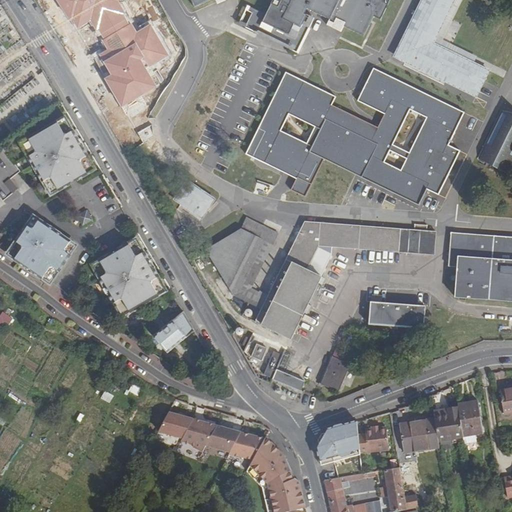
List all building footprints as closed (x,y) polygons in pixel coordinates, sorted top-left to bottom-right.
[(190,0),(195,11),(216,2),(218,6),(230,0),(263,0),(264,0),(272,4),(266,15),(254,9),(245,28),(257,34),(258,31),(269,36),(267,39),(297,53),(314,18),(305,13),(307,8),(335,22),(333,26),(341,30),(343,26),(364,36),(374,16),(381,20),(387,6),(383,4),(382,0),(190,0)] [(422,0),(394,57),(476,96),(488,71),(432,44),(453,0),(422,0)] [(254,9),(248,6),(238,25),(245,28),(254,9)] [(340,95),(285,73),(250,157),(298,177),(293,189),(310,197),(324,163),(427,205),(432,192),(444,197),(463,151),(453,147),(469,110),(371,70),(357,102),(388,115),(383,127),(335,107),(340,95)] [(43,71),(33,79),(39,87),(49,81),(43,71)] [(505,172),(511,158),(511,119),(503,115),(480,159),(505,172)] [(53,193),(69,183),(68,181),(76,177),(77,179),(93,169),(85,156),(87,155),(72,131),(69,133),(62,120),(25,141),(32,154),(29,156),(44,181),(46,180),(53,193)] [(6,181),(11,191),(25,185),(20,174),(6,181)] [(202,218),(213,200),(187,182),(175,199),(202,218)] [(82,224),(91,219),(87,211),(78,216),(82,224)] [(9,255),(48,282),(56,270),(58,271),(69,255),(67,253),(73,244),(35,218),(29,227),(27,225),(15,242),(18,244),(9,255)] [(206,250),(234,296),(267,229),(246,219),(241,229),(206,250)] [(285,260),(307,271),(318,247),(435,255),(436,232),(304,222),(285,260)] [(261,310),(268,296),(259,292),(259,293),(251,290),(278,234),(267,229),(234,296),(261,310)] [(511,237),(450,233),(448,267),(457,268),(455,298),(511,302),(511,237)] [(125,314),(162,292),(155,279),(158,277),(143,252),(141,254),(134,241),(118,250),(119,252),(111,257),(110,255),(95,264),(102,277),(100,279),(114,303),(117,301),(125,314)] [(268,296),(261,310),(255,321),(262,324),(261,325),(291,341),(322,277),(307,271),(285,260),(268,296)] [(424,329),(426,306),(369,302),(368,325),(424,329)] [(5,311),(0,317),(0,321),(9,327),(16,318),(5,311)] [(195,331),(183,311),(153,336),(167,354),(195,331)] [(259,343),(253,356),(264,361),(270,348),(259,343)] [(327,376),(323,386),(339,392),(350,364),(332,357),(324,375),(327,376)] [(273,379),(301,391),(305,382),(277,369),(272,379),(273,379)] [(140,395),(144,387),(135,382),(130,390),(140,395)] [(504,415),(511,413),(511,389),(500,391),(504,415)] [(459,411),(463,437),(477,434),(483,433),(478,406),(458,409),(459,411)] [(433,414),(434,418),(448,416),(447,413),(459,411),(458,409),(433,414)] [(193,421),(193,420),(170,410),(160,429),(183,439),(193,421)] [(434,418),(434,420),(438,443),(463,438),(463,437),(459,411),(447,413),(448,416),(434,418)] [(202,454),(206,447),(217,427),(193,420),(193,421),(183,439),(181,441),(193,446),(192,448),(202,454)] [(438,443),(434,420),(399,426),(404,453),(439,448),(438,443)] [(356,423),(327,430),(316,449),(321,468),(362,457),(361,454),(358,436),(356,423)] [(366,435),(358,436),(361,454),(390,449),(386,426),(379,428),(372,429),(365,430),(366,435)] [(240,435),(241,434),(217,427),(206,447),(229,454),(240,435)] [(229,454),(228,456),(253,462),(265,440),(241,434),(240,435),(229,454)] [(463,438),(465,449),(479,447),(477,434),(463,437),(463,438)] [(302,496),(300,486),(294,482),(293,479),(284,458),(266,438),(265,440),(253,462),(247,473),(262,490),(267,511),(295,511),(306,510),(302,496)] [(350,468),(340,470),(341,476),(351,474),(350,468)] [(386,487),(388,496),(390,511),(397,511),(407,510),(405,498),(400,468),(384,471),(386,487)] [(476,479),(484,478),(482,469),(475,470),(476,479)] [(363,479),(362,475),(324,482),(327,493),(341,490),(339,483),(347,482),(363,479)] [(327,493),(329,503),(343,499),(341,490),(327,493)] [(379,498),(380,502),(381,511),(390,511),(388,496),(384,497),(379,498)] [(415,496),(405,498),(407,510),(417,508),(415,496)] [(343,499),(329,503),(331,511),(381,511),(380,502),(345,508),(343,499)]
